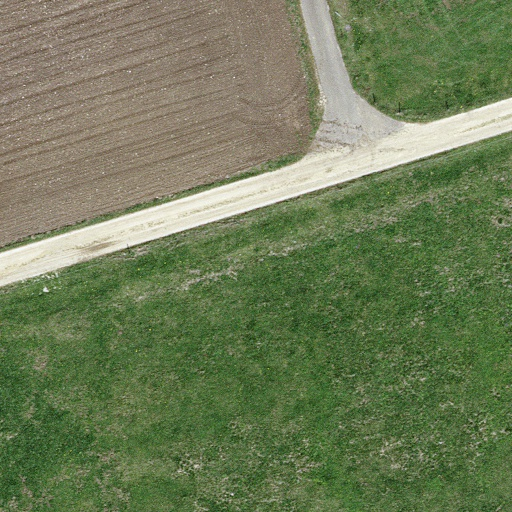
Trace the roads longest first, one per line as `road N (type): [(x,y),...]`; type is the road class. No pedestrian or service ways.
road 1 (track): [(0,260),(511,101)]
road 2 (track): [(354,149),(317,0)]
